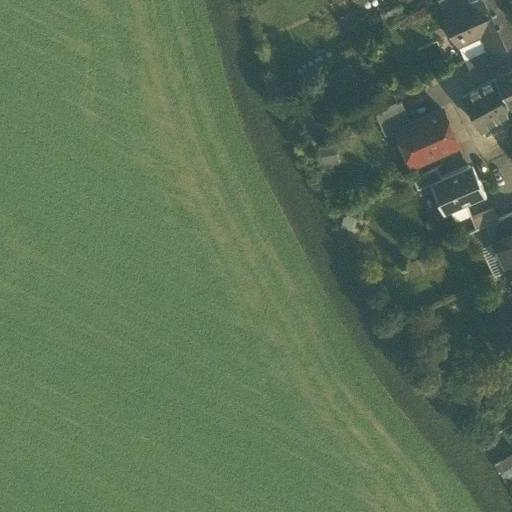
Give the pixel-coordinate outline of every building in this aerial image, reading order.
[(467,0),(437,0),(445,15),(450,13),(449,12),(469,3),(468,1),(467,0)] [(511,14),(505,0),(469,0),(468,1),(469,3),(449,12),(450,13),(458,32),(459,31),(461,34),(463,33),(461,30),(477,24),(487,47),(488,49),(508,39),(508,40),(511,37),(511,14)] [(477,24),(461,30),(463,33),(461,34),(459,31),(458,32),(450,13),(445,15),(452,33),(435,41),(445,62),(462,54),(464,58),(487,47),(477,24)] [(508,39),(488,49),(487,47),(464,58),(470,70),(511,51),(511,48),(508,40),(508,39)] [(511,69),(495,78),(511,108),(511,69)] [(511,108),(495,78),(462,97),(479,127),(511,109),(511,108)] [(313,123),(302,97),(291,102),(302,128),(313,123)] [(401,102),(375,113),(384,135),(399,128),(410,123),(401,102)] [(410,123),(399,128),(414,163),(456,144),(441,110),(410,123)] [(441,177),(430,182),(430,183),(443,213),(485,195),(478,180),(475,181),(468,165),(441,177)] [(436,166),(412,177),(417,189),(430,183),(430,182),(441,177),(436,166)] [(492,208),(471,218),(475,228),(485,224),(497,219),(492,208)] [(511,212),(497,219),(485,224),(493,241),(511,231),(511,212)] [(511,231),(493,241),(507,270),(511,267),(511,231)] [(511,463),(511,451),(503,435),(484,445),(498,471),(511,463)]
